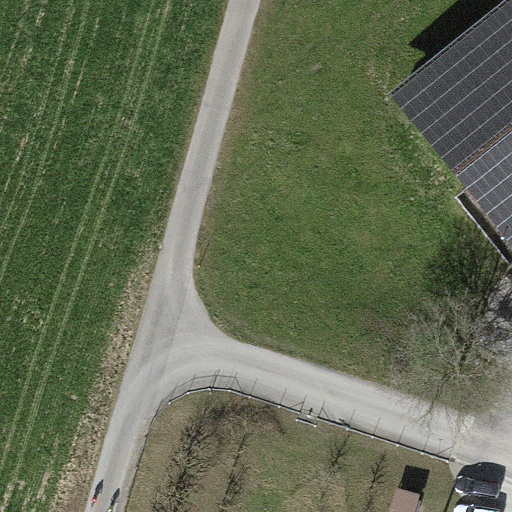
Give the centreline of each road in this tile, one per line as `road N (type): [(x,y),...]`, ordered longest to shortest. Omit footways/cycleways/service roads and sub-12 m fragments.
road 1 (unclassified): [(103,511),(251,0)]
road 2 (track): [(511,429),(390,380),(150,343)]
